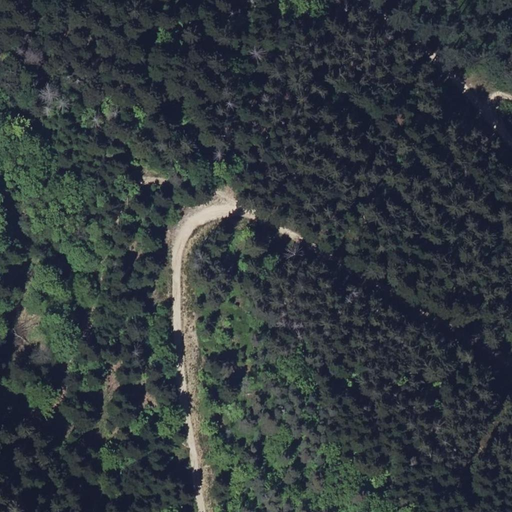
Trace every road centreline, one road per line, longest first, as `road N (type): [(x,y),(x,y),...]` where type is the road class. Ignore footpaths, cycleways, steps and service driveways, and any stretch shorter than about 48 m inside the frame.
road 1 (track): [(208,511),(175,245),(232,193),(511,362)]
road 2 (track): [(511,140),(390,23),(353,0)]
